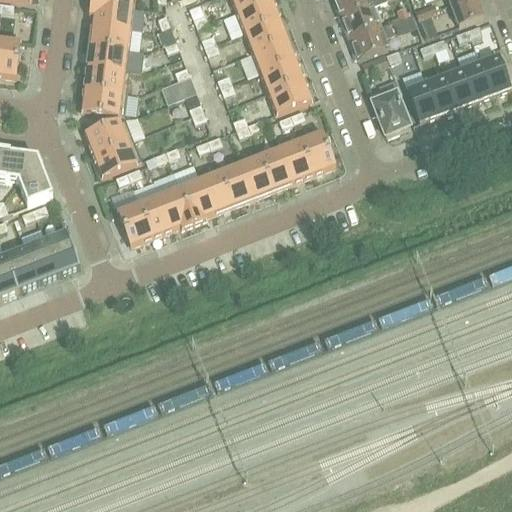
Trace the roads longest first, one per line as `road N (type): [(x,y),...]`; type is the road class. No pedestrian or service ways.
road 1 (residential): [(108,287),(379,176)]
road 2 (residential): [(379,176),(310,0)]
road 3 (residential): [(108,287),(53,144)]
road 4 (residential): [(379,176),(511,135)]
